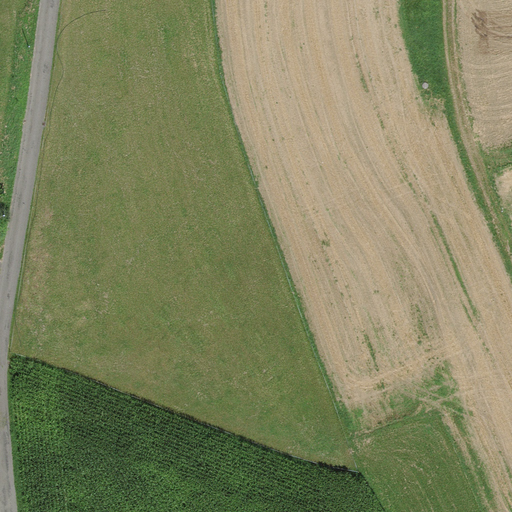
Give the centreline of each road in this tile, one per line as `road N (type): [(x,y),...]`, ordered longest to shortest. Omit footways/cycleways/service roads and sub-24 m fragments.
road 1 (residential): [(49,0),(0,340)]
road 2 (track): [(448,0),(461,115),(487,190)]
road 3 (residential): [(0,359),(10,511)]
